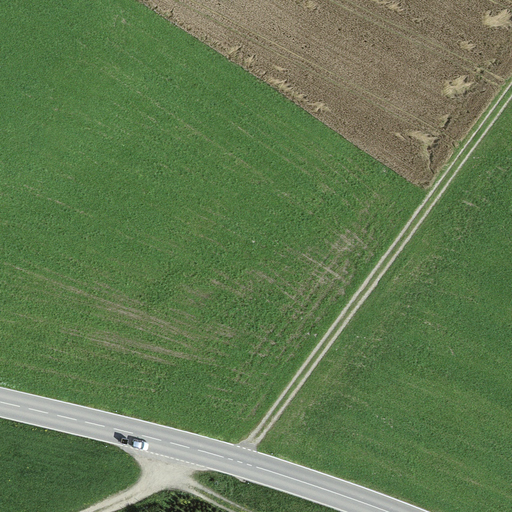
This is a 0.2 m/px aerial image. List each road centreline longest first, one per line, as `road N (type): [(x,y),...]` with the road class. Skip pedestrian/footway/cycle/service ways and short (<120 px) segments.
road 1 (track): [(237,461),(511,86)]
road 2 (secondary): [(385,511),(174,443),(0,403)]
